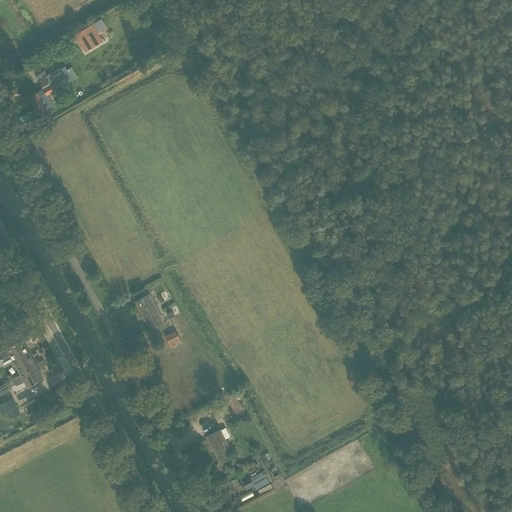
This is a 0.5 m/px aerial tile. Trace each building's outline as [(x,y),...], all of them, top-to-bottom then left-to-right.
[(147,0),(126,12),(129,16),(150,5),(147,0)] [(160,22),(155,26),(159,33),(165,30),(160,22)] [(92,24),(74,35),(85,52),(103,41),(92,24)] [(32,70),(36,79),(51,73),(48,64),(32,70)] [(37,93),(28,97),(38,116),(47,111),(48,111),(54,107),(47,95),(56,90),(48,74),(38,80),(43,89),(37,92),(37,93)] [(135,302),(150,329),(163,322),(149,295),(135,302)] [(172,310),(166,313),(169,319),(175,316),(172,310)] [(165,336),(171,347),(181,341),(175,330),(165,336)] [(0,356),(0,369),(5,367),(13,362),(16,368),(32,359),(21,339),(5,348),(8,353),(0,357),(0,356)] [(24,381),(28,388),(43,379),(32,359),(16,368),(20,374),(14,378),(11,373),(5,377),(10,386),(15,384),(16,386),(24,381)] [(2,403),(6,412),(17,406),(12,398),(2,403)] [(209,408),(214,419),(227,413),(223,402),(209,408)] [(207,436),(219,459),(231,453),(220,430),(207,436)] [(249,478),(242,482),(246,490),(254,486),(255,486),(257,489),(269,482),(266,477),(267,477),(263,471),(250,478),(250,479),(249,478)]
